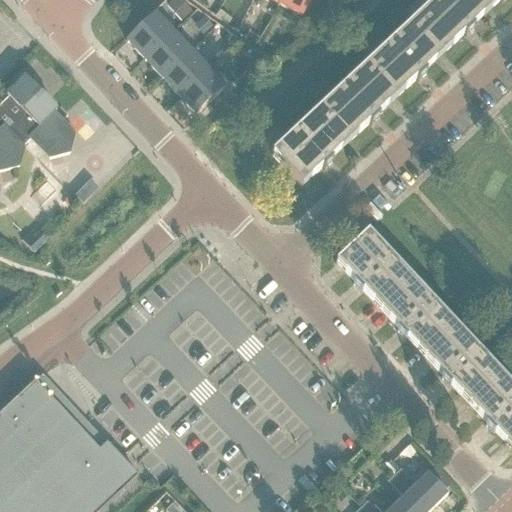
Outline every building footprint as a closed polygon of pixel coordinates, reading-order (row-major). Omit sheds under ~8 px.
[(191,12),(178,0),(174,0),(168,7),(182,21),(191,12)] [(282,0),(279,6),(301,18),(311,0),(282,0)] [(472,28),(491,10),(481,0),(437,0),(413,22),(444,55),(463,36),(465,38),(474,30),(472,28)] [(481,0),(491,10),(501,0),(481,0)] [(227,17),(220,11),(215,18),(225,27),(231,20),(227,17)] [(144,61),(172,35),(154,16),(126,42),(144,61)] [(424,73),(444,55),(413,22),(366,67),(396,99),(415,81),(417,83),(426,75),(424,73)] [(257,46),(263,36),(255,31),(249,42),(257,46)] [(161,80),(189,53),(172,35),(144,61),(161,80)] [(278,61),(283,51),(276,47),(270,57),(278,61)] [(178,98),(206,71),(189,53),(161,80),(178,98)] [(255,73),(266,70),(264,62),(253,65),(255,73)] [(377,117),(396,99),(366,67),(319,111),(349,143),(368,125),(370,127),(379,119),(377,117)] [(206,71),(178,98),(196,117),(224,90),(206,71)] [(74,136),(75,135),(54,114),(56,112),(24,80),(6,97),(8,99),(0,106),(0,173),(18,168),(23,149),(24,148),(22,147),(28,141),(48,161),(49,160),(69,155),(74,135),(74,136)] [(330,161),(349,143),(319,111),(271,156),(301,188),(321,170),(323,172),(332,163),(330,161)] [(380,312),(412,282),(367,234),(335,264),(353,284),(352,286),(361,295),(362,293),(380,312)] [(424,359),(456,330),(412,282),(380,312),(397,331),(396,333),(405,342),(406,340),(424,359)] [(468,407),(500,377),(456,330),(424,359),(442,379),(440,380),(449,389),(450,388),(468,407)] [(0,511),(101,511),(137,479),(135,476),(127,484),(36,386),(44,379),(41,377),(0,415),(0,511)] [(511,389),(500,377),(468,407),(486,426),(484,427),(493,436),(494,435),(511,453),(511,389)] [(393,478),(402,487),(408,480),(400,472),(393,478)] [(410,493),(427,511),(429,511),(446,496),(427,477),(410,493)] [(396,493),(402,487),(393,478),(387,484),(396,493)] [(395,511),(427,511),(410,493),(393,510),(395,511)] [(395,511),(393,510),(390,511),(374,511),(366,503),(360,509),(362,511),(395,511)]
